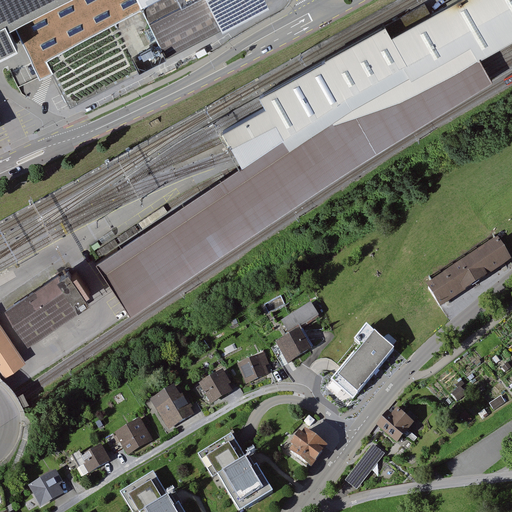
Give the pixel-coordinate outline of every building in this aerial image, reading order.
[(0,0),(0,51),(0,52),(18,44),(14,29),(26,20),(25,17),(34,12),(36,15),(65,0),(0,0)] [(53,74),(70,104),(167,54),(143,7),(118,20),(107,0),(66,0),(14,29),(36,81),(53,74)] [(370,152),(495,78),(490,72),(488,67),(485,63),(481,55),(511,37),(511,0),(451,0),(394,33),(387,21),(260,92),(265,100),(267,104),(224,128),(228,135),(236,149),(239,155),(243,162),(221,176),(97,261),(115,287),(133,313),(370,152)] [(148,0),(208,0),(215,12),(238,0),(107,0),(118,20),(143,7),(141,4),(148,0)] [(148,0),(141,4),(143,7),(167,54),(222,26),(215,12),(208,0),(148,0)] [(510,260),(498,242),(428,289),(440,306),(510,260)] [(6,309),(28,342),(81,307),(78,304),(88,298),(85,294),(90,290),(76,269),(71,272),(68,269),(6,309)] [(282,321),(289,334),(321,315),(313,302),(282,321)] [(0,359),(7,371),(28,358),(0,315),(0,359)] [(394,351),(372,332),(336,376),(358,394),(394,351)] [(308,333),(282,347),(291,364),(317,350),(308,333)] [(269,355),(242,367),(250,385),(277,374),(269,355)] [(229,373),(207,386),(218,404),(240,391),(229,373)] [(184,388),(157,403),(172,430),(199,416),(184,388)] [(394,410),(380,428),(397,441),(403,434),(407,438),(411,433),(406,430),(416,418),(410,413),(405,419),(394,410)] [(145,422),(120,436),(131,456),(156,442),(145,422)] [(326,447),(306,433),(302,437),(299,435),(292,445),(294,447),(291,452),(311,467),(326,447)] [(231,435),(203,452),(218,476),(222,474),(245,510),(273,493),(250,457),(246,459),(231,435)] [(107,448),(87,460),(96,475),(116,463),(107,448)] [(383,456),(372,448),(355,469),(366,478),(383,456)] [(62,472),(35,488),(46,507),(73,492),(62,472)] [(153,473),(126,490),(139,511),(144,511),(183,511),(173,494),(169,497),(153,473)]
